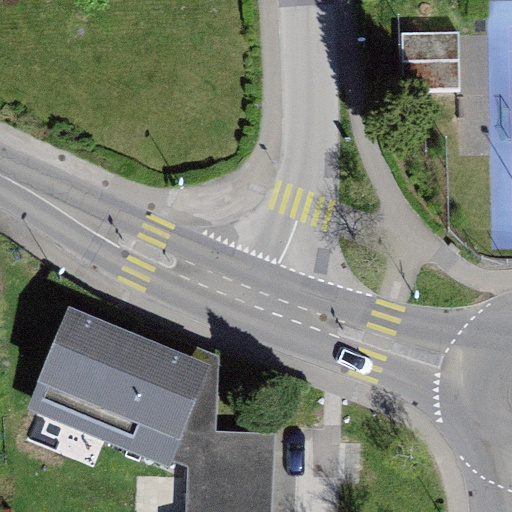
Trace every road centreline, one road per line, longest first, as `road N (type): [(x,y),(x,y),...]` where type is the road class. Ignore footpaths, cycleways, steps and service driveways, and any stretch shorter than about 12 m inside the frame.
road 1 (residential): [(307,0),(312,180),(281,305)]
road 2 (tertiary): [(281,305),(0,177)]
road 3 (tertiary): [(474,374),(281,305)]
